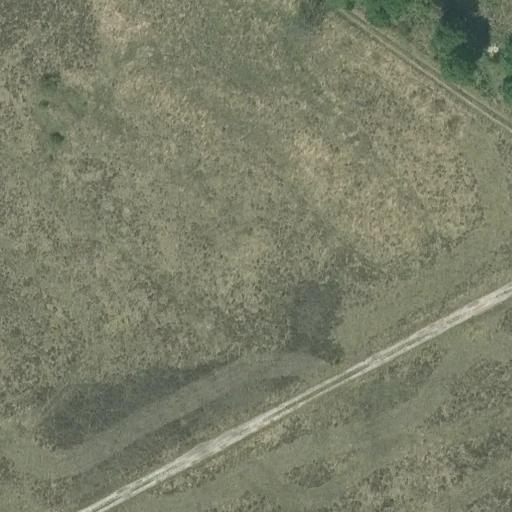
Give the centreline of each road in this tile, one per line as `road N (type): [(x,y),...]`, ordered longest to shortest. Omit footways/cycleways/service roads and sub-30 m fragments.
road 1 (track): [(79,511),(511,285)]
road 2 (track): [(328,0),(511,127)]
